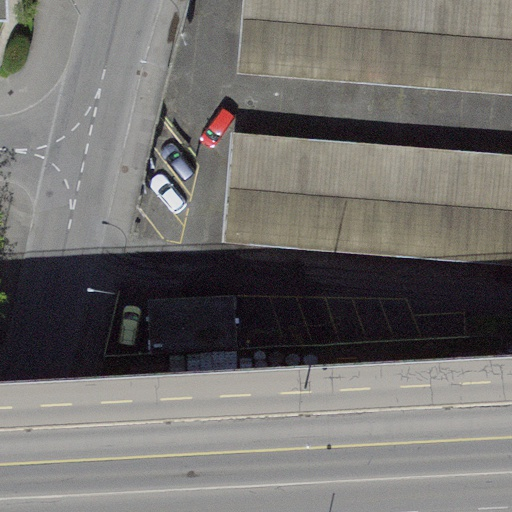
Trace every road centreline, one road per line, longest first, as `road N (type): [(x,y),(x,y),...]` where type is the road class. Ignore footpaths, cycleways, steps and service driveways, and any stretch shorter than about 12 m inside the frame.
road 1 (primary): [(511,471),(0,498)]
road 2 (residential): [(83,161),(0,504)]
road 3 (residential): [(121,0),(83,161)]
